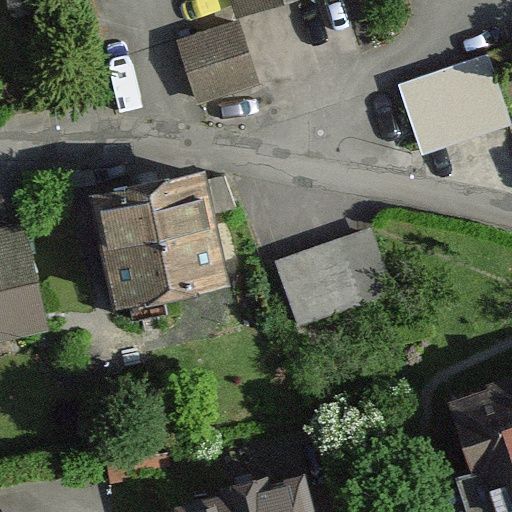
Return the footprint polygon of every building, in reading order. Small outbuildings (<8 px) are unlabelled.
[(227,0),(234,19),(292,0),(227,0)] [(199,107),(256,91),(238,28),(181,45),(199,107)] [(423,157),(510,127),(488,64),(401,94),(423,157)] [(124,308),(237,280),(209,168),(96,196),(124,308)] [(0,338),(46,327),(22,228),(0,232),(0,338)] [(281,261),(302,323),(399,291),(378,229),(281,261)] [(511,511),(511,381),(462,398),(500,511),(511,511)] [(181,502),(183,511),(315,511),(304,469),(181,502)]
